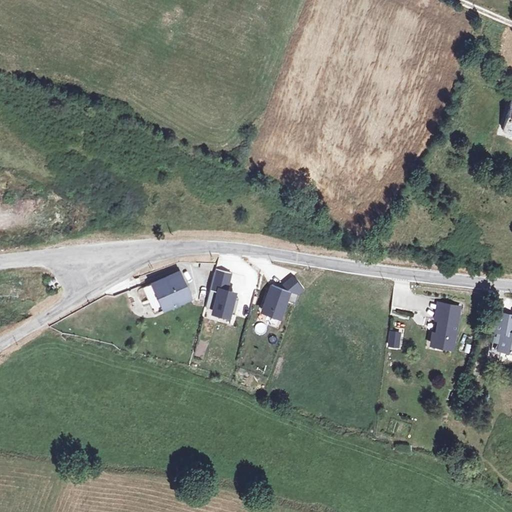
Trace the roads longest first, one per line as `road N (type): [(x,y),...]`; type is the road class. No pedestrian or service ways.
road 1 (unclassified): [(96,254),(180,243),(511,282)]
road 2 (unclassified): [(96,254),(98,276),(81,293),(0,342)]
